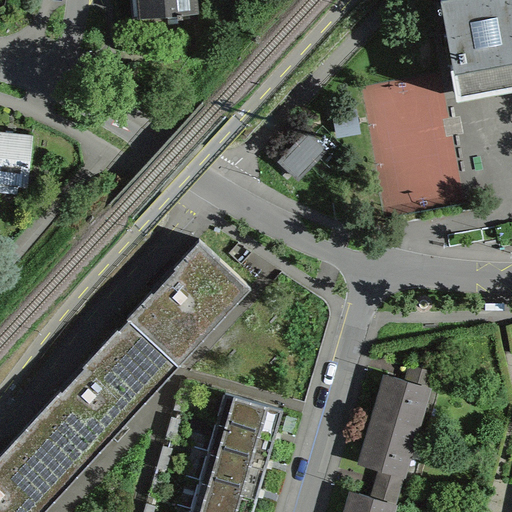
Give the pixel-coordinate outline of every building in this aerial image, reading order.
[(182,12),(198,11),(197,0),(137,0),(139,16),(178,13),(178,16),(183,16),(182,12)] [(454,110),(511,99),(511,0),(472,0),(473,5),(465,6),(465,4),(435,10),(441,44),(454,110)] [(355,110),(331,115),(336,140),(360,135),(355,110)] [(0,131),(0,176),(28,180),(32,135),(0,131)] [(328,151),(307,132),(276,165),(281,170),(297,185),(328,151)] [(127,316),(129,317),(179,363),(251,285),(199,238),(174,265),(176,266),(164,278),(153,290),(152,289),(127,316)] [(73,377),(62,389),(61,388),(26,425),(78,472),(179,363),(129,317),(119,327),(117,326),(83,363),(84,365),(73,377)] [(374,418),(416,430),(432,371),(419,367),(414,382),(387,374),(377,406),(374,418)] [(226,391),(217,421),(275,438),(276,433),(284,408),(226,391)] [(384,484),(398,488),(416,430),(374,418),(363,454),(361,462),(389,470),(384,484)] [(209,450),(267,467),(275,438),(217,421),(209,450)] [(0,511),(40,511),(78,472),(26,425),(0,453),(0,511)] [(201,479),(258,496),(267,467),(209,450),(201,479)] [(192,508),(207,511),(253,511),(258,496),(201,479),(192,508)] [(391,511),(398,488),(384,484),(380,498),(353,490),(346,511),(391,511)]
